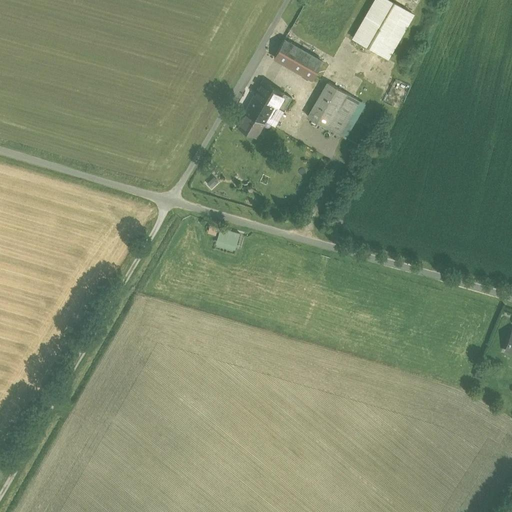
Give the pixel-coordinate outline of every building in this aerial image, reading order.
[(389,0),(374,0),(353,38),(388,58),(413,14),(389,0)] [(322,61),(284,40),(274,57),(312,79),(322,61)] [(329,65),(322,61),(312,79),(319,83),(329,65)] [(284,94),(263,82),(250,105),(269,116),(271,117),(284,94)] [(329,82),(309,117),(326,127),(346,93),(329,82)] [(346,93),(326,127),(339,135),(359,100),(346,93)] [(269,116),(250,105),(238,126),(256,137),(269,116)] [(206,181),(214,188),(220,181),(213,175),(206,181)] [(209,232),(218,234),(220,227),(212,224),(209,232)] [(238,235),(219,229),(215,245),(234,250),(238,235)]
